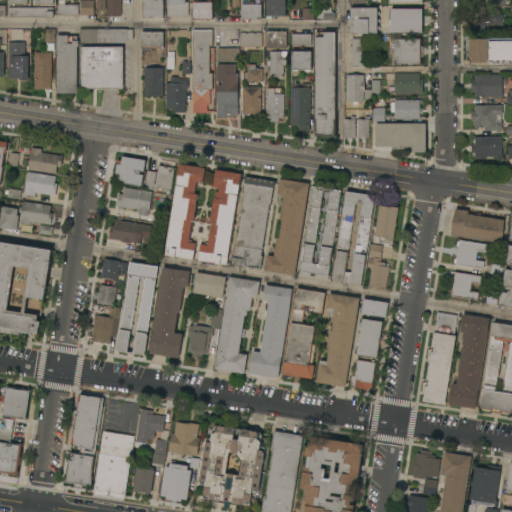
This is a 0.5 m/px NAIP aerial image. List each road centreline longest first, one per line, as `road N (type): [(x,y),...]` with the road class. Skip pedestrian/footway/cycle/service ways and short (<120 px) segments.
road 1 (residential): [(0,359),(511,442)]
road 2 (tertiary): [(0,114),(511,193)]
road 3 (residential): [(100,129),(41,511)]
road 4 (residential): [(383,511),(439,182)]
road 5 (residential): [(439,182),(446,0)]
